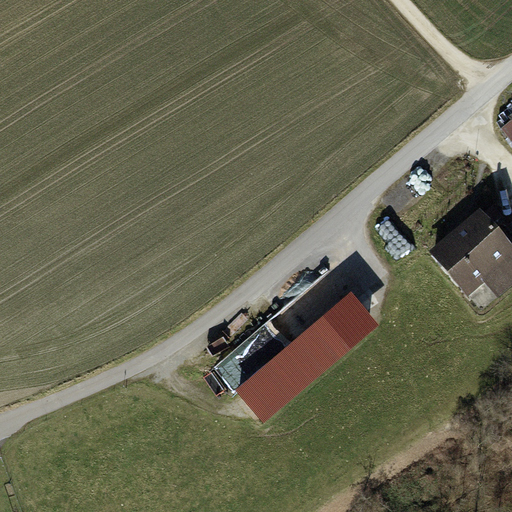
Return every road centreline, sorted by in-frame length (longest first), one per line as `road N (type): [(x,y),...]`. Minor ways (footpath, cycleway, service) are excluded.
road 1 (residential): [(0,425),(196,328),(325,230),(511,66)]
road 2 (track): [(401,0),(484,90)]
